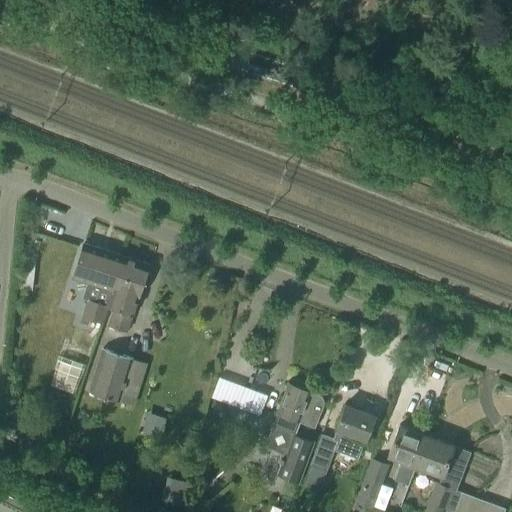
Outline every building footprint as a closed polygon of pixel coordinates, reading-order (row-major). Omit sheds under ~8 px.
[(102,324),(107,307),(123,258),(84,245),(73,279),(88,284),(83,299),(87,301),(82,317),(102,324)] [(132,315),(148,266),(123,258),(107,307),(114,309),(108,326),(125,332),(131,315),(132,315)] [(21,260),(20,274),(33,275),(34,262),(21,260)] [(101,350),(87,392),(120,403),(133,407),(146,365),(134,361),(101,350)] [(219,379),(212,399),(228,405),(235,385),(219,379)] [(314,428),(324,403),(321,397),(289,385),(273,427),(272,426),(265,447),(286,455),(278,475),(296,482),(310,445),(293,438),(299,422),(314,428)] [(358,460),(374,417),(344,406),(335,430),(336,431),(333,439),(321,434),(310,465),(327,472),(335,451),(358,460)] [(32,448),(37,436),(16,429),(17,428),(8,425),(4,438),(32,448)] [(417,468),(429,437),(399,426),(387,457),(417,468)] [(193,449),(197,434),(187,431),(183,446),(193,449)] [(429,437),(417,468),(441,477),(440,481),(438,486),(437,485),(435,485),(435,484),(430,500),(425,511),(454,511),(455,511),(454,511),(461,492),(456,490),(470,453),(444,443),(429,437)] [(64,458),(59,471),(75,475),(79,463),(64,458)] [(372,510),(389,465),(372,458),(355,503),(372,510)] [(188,511),(209,511),(214,502),(197,494),(188,511)]
